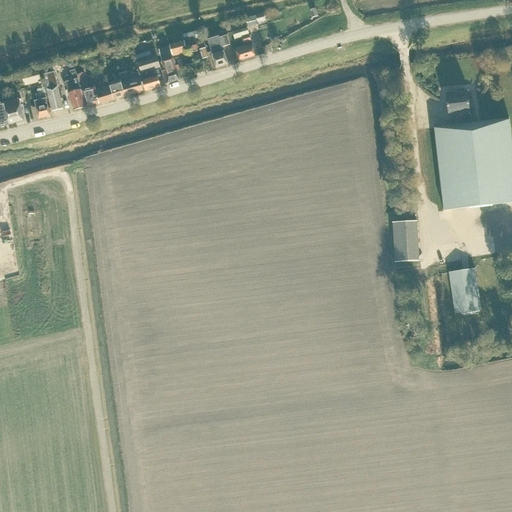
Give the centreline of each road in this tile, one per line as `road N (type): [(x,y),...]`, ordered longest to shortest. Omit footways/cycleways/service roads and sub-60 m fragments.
road 1 (tertiary): [(0,138),(335,40),(511,9)]
road 2 (track): [(0,188),(47,174),(68,183),(111,511)]
